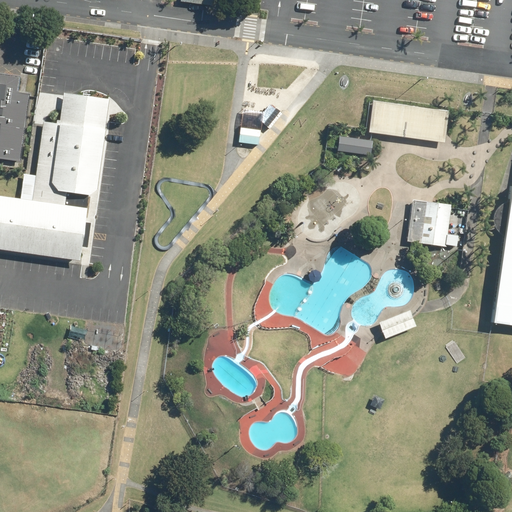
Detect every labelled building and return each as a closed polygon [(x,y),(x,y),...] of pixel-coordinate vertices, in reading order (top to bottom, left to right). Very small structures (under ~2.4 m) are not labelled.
[(23,88),(0,85),(0,161),(13,163),(23,88)] [(29,204),(0,199),(0,255),(75,266),(99,108),(45,100),(29,204)] [(375,102),(371,132),(446,141),(447,133),(450,109),(375,100),(375,102)] [(365,137),(340,134),(338,150),(372,155),(374,138),(365,137)] [(511,198),(511,200),(506,202),(500,206),(496,212),(495,219),(498,227),(504,232),(506,234),(493,324),(511,326),(511,198)] [(453,204),(414,199),(409,241),(413,242),(448,246),(453,204)] [(387,335),(387,337),(418,325),(415,316),(412,309),(381,321),(387,335)] [(376,394),(371,404),(381,409),(386,399),(376,394)]
